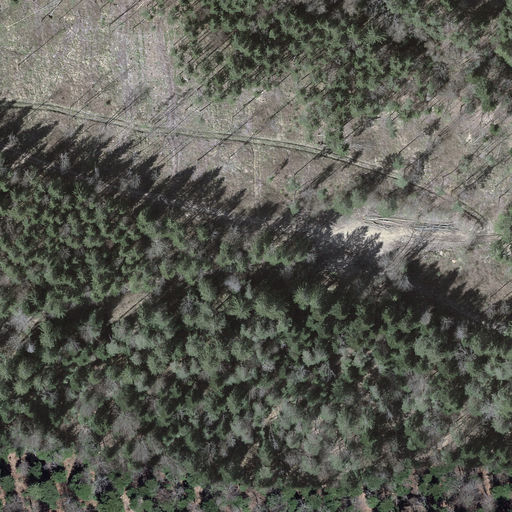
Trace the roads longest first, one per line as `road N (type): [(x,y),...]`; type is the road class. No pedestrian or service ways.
road 1 (track): [(511,333),(322,231),(0,153)]
road 2 (track): [(340,242),(245,281),(0,345)]
road 3 (track): [(340,242),(387,233),(511,233)]
